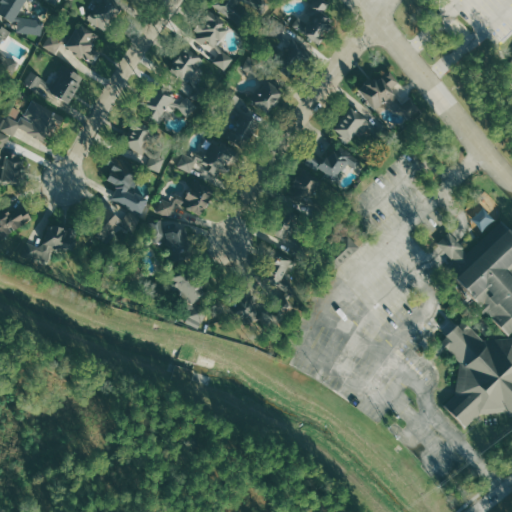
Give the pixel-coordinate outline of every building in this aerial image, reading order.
[(1,0),(0,2),(0,13),(11,20),(18,23),(16,31),(41,35),(43,19),(17,14),(24,0),(1,0)] [(92,0),(96,3),(85,18),(103,31),(120,7),(109,0),(92,0)] [(211,4),(214,0),(268,0),(274,5),(260,14),(250,4),(241,0),(238,4),(251,14),(239,26),(211,4)] [(291,24),(318,44),(335,21),(323,12),(330,3),(326,0),(313,0),(305,11),(312,16),(307,23),(297,16),(291,24)] [(207,7),(186,35),(202,46),(206,41),(220,52),(213,61),(225,70),(233,58),(214,43),(225,29),(219,25),(223,20),(207,7)] [(43,45),(54,51),(61,40),(93,60),(98,53),(90,48),(98,34),(78,21),(70,33),(64,29),(58,38),(50,33),(43,45)] [(296,80),(273,62),(284,46),(265,31),(273,21),(287,27),(284,35),(290,40),(293,36),(316,56),(296,80)] [(0,22),(12,30),(0,48),(17,62),(8,71),(0,64),(0,22)] [(185,48),(170,69),(187,81),(189,79),(193,87),(189,96),(200,100),(205,86),(196,83),(191,74),(202,59),(185,48)] [(267,112),(251,99),(265,82),(254,73),(241,69),(247,52),(271,60),(265,74),(285,90),(267,112)] [(25,83),(35,69),(50,79),(62,62),(83,76),(67,99),(39,80),(33,89),(25,83)] [(360,88),(376,75),(380,80),(388,73),(398,86),(390,92),(401,105),(409,98),(418,109),(408,118),(401,109),(393,110),(384,99),(374,107),(360,88)] [(186,97),(195,106),(186,115),(178,107),(167,104),(156,119),(141,108),(157,85),(172,95),(172,100),(180,103),(186,97)] [(242,149),(222,135),(238,111),(223,102),(231,90),(241,97),(234,108),(259,124),(242,149)] [(0,129),(0,123),(6,114),(18,121),(32,98),(63,116),(47,143),(18,125),(12,137),(0,129)] [(333,128),(349,106),(376,127),(382,121),(394,136),(382,148),(368,131),(363,132),(359,131),(348,141),(333,128)] [(134,118),(121,143),(142,154),(144,150),(149,157),(145,166),(160,174),(168,157),(147,147),(156,128),(134,118)] [(20,186),(0,181),(0,164),(4,148),(0,146),(0,134),(10,137),(13,143),(25,155),(20,186)] [(176,166),(183,153),(190,157),(193,152),(204,158),(214,140),(240,154),(229,175),(220,170),(217,177),(207,172),(210,166),(201,161),(193,175),(176,166)] [(308,161),(338,184),(351,167),(355,170),(362,160),(340,144),(326,164),(313,154),(308,161)] [(108,154),(139,168),(129,190),(148,199),(141,216),(124,208),(130,195),(104,183),(111,166),(104,163),(108,154)] [(286,191),(300,168),(320,181),(308,199),(333,208),(323,225),(309,217),(314,209),(299,200),(286,191)] [(154,212),(161,198),(170,202),(175,192),(185,197),(193,179),(212,189),(200,215),(176,204),(169,219),(154,212)] [(128,212),(138,220),(128,228),(120,220),(95,243),(80,227),(107,202),(120,216),(128,212)] [(0,237),(32,218),(23,203),(9,212),(6,205),(2,208),(0,204),(0,237)] [(267,230),(280,203),(301,213),(290,235),(310,245),(302,262),(287,255),(293,243),(267,230)] [(474,219),(483,229),(489,223),(484,217),(481,220),(477,215),(474,219)] [(192,258),(167,264),(164,252),(169,251),(166,238),(152,242),(147,223),(160,220),(163,232),(184,227),(192,258)] [(501,220),(511,232),(511,413),(511,414),(507,410),(480,412),(465,426),(444,404),(455,393),(460,362),(440,340),(464,319),(482,339),(511,336),(511,330),(509,333),(456,278),(464,270),(438,242),(448,232),(467,253),(501,220)] [(27,243),(24,253),(43,258),(48,242),(63,246),(64,243),(72,245),(76,230),(47,223),(42,242),(38,246),(27,243)] [(361,248),(349,235),(326,257),(337,270),(361,248)] [(270,250),(292,263),(283,277),(292,282),(285,295),(293,306),(279,311),(275,296),(277,285),(257,274),(270,250)] [(198,328),(184,320),(189,310),(165,281),(187,263),(208,290),(194,302),(208,310),(198,328)] [(226,291),(232,318),(244,315),(245,322),(259,318),(261,330),(275,326),(270,309),(256,312),(250,285),(226,291)]
